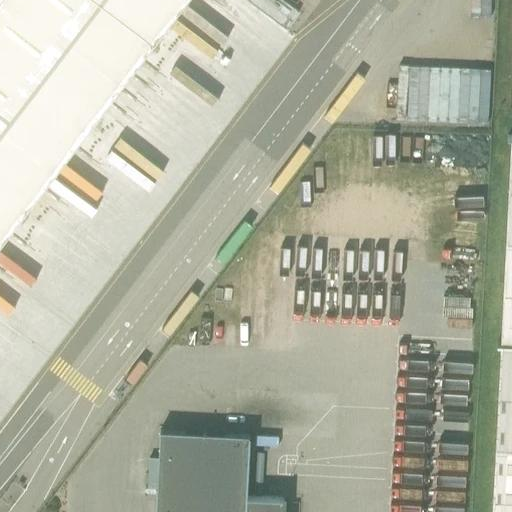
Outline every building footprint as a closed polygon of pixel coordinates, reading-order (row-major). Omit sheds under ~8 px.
[(0,0),(0,244),(154,43),(97,0),(0,0)] [(97,0),(154,43),(186,0),(97,0)] [(488,120),(490,67),(399,65),(398,96),(406,96),(406,117),(488,120)] [(511,136),(500,340),(511,340),(511,136)] [(511,511),(511,340),(500,340),(490,511),(511,511)] [(157,488),(155,511),(282,511),(283,498),(247,497),(250,435),(160,431),(159,458),(149,458),(148,488),(157,488)]
